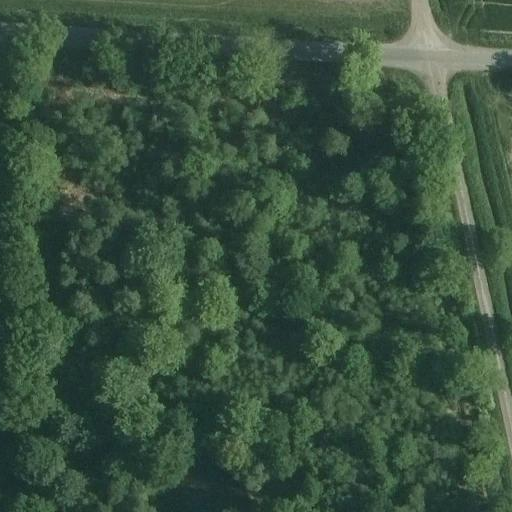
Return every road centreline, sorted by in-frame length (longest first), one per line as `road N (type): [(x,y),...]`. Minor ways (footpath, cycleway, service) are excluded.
road 1 (tertiary): [(0,33),(433,58)]
road 2 (unclassified): [(433,58),(511,427)]
